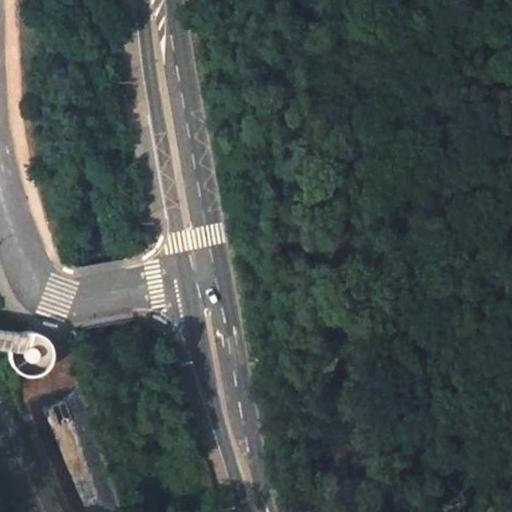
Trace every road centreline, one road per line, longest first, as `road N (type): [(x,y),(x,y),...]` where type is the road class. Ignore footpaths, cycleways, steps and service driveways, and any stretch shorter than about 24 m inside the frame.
road 1 (tertiary): [(144,0),(186,280),(245,511)]
road 2 (tertiary): [(266,511),(216,275),(174,0)]
